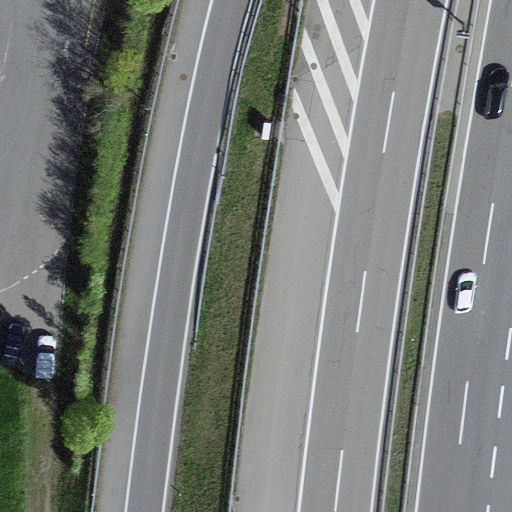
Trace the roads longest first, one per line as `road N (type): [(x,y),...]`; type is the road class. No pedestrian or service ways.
road 1 (motorway): [(233,0),(184,230),(145,511)]
road 2 (motorway): [(411,0),(364,271),(335,511)]
road 3 (motorway): [(452,511),(511,90)]
